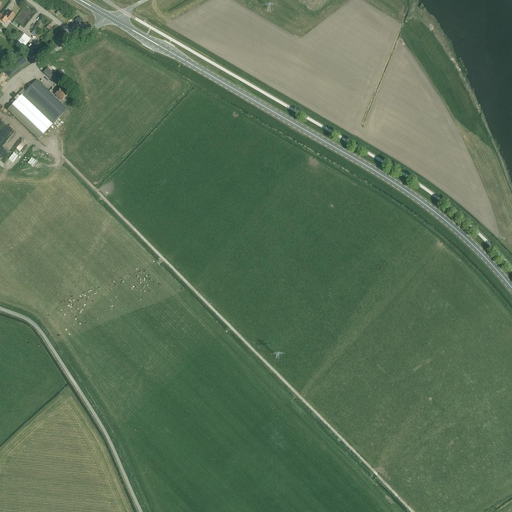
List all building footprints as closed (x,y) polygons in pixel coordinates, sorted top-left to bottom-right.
[(8,13),(5,17),(1,14),(0,15),(0,20),(5,24),(8,20),(10,21),(15,15),(11,12),(9,14),(8,13)] [(15,40),(13,43),(17,46),(19,43),(25,35),(21,32),(15,40)] [(43,73),(55,84),(59,79),(48,68),(43,73)] [(68,109),(37,80),(22,95),(53,125),(68,109)] [(55,94),(62,101),(68,95),(61,88),(55,94)] [(10,108),(7,111),(38,141),(53,125),(22,95),(10,108)] [(14,134),(0,152),(0,153),(4,156),(18,137),(14,134)]
